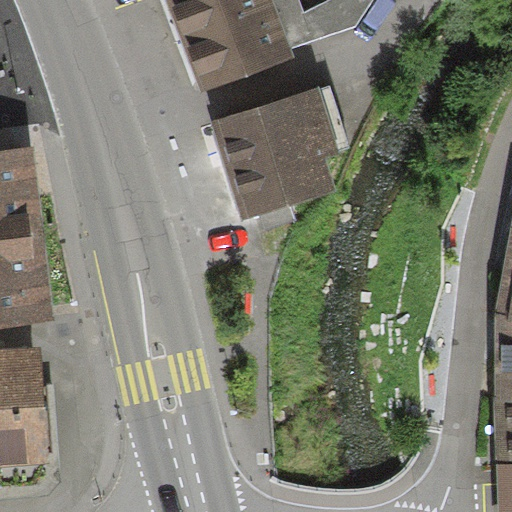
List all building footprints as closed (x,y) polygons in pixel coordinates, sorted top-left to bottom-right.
[(264,0),(156,0),(196,94),(286,56),(264,0)] [(264,0),(286,56),(348,31),(357,0),(264,0)] [(310,89),(207,129),(242,216),(344,176),(310,89)] [(35,130),(0,133),(0,318),(53,313),(35,130)] [(511,238),(488,321),(511,323),(511,238)] [(511,323),(488,321),(486,372),(511,374),(511,323)] [(45,340),(0,344),(0,458),(58,454),(45,340)] [(511,374),(486,372),(492,469),(511,467),(511,374)] [(511,511),(511,467),(492,469),(492,511),(511,511)]
